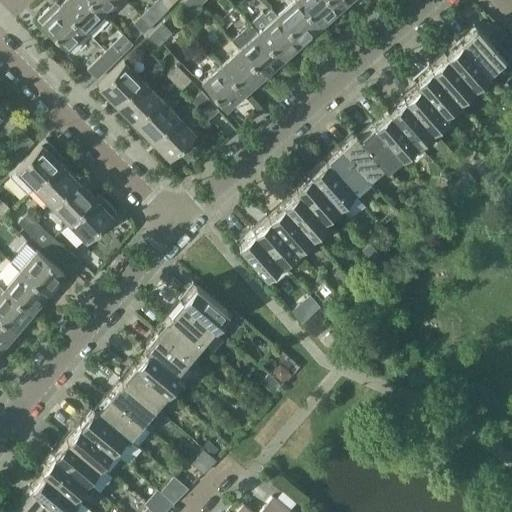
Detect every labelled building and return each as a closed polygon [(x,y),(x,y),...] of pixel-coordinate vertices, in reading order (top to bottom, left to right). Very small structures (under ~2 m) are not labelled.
[(90,0),(62,0),(59,3),(84,29),(102,11),(90,0)] [(90,0),(102,11),(113,0),(90,0)] [(201,3),(197,0),(184,0),(194,10),(201,3)] [(297,0),(291,0),(276,14),(300,41),(319,25),(297,0)] [(330,0),(297,0),(319,25),(338,8),(330,0)] [(330,0),(338,8),(347,0),(330,0)] [(84,29),(59,3),(41,21),(67,46),(84,29)] [(148,7),(140,15),(150,25),(158,17),(148,7)] [(262,10),(250,21),(281,58),(300,41),(276,14),(271,7),(264,13),(262,10)] [(150,25),(140,15),(133,22),(143,32),(150,25)] [(230,38),(238,47),(262,74),(281,58),(250,21),(230,38)] [(162,22),(154,29),(164,39),(172,32),(162,22)] [(473,22),(458,35),(490,72),(505,59),(473,22)] [(164,39),(154,29),(147,36),(157,47),(164,39)] [(458,35),(443,49),(475,85),(490,72),(458,35)] [(122,52),(112,42),(104,49),(114,59),(122,52)] [(238,47),(220,63),(243,91),(262,74),(238,47)] [(87,66),(97,77),(114,60),(104,49),(87,66)] [(443,49),(427,62),(459,99),(475,85),(443,49)] [(97,85),(115,103),(141,78),(123,60),(97,85)] [(416,78),(415,78),(448,116),(449,115),(445,111),(459,99),(427,62),(413,74),(416,78)] [(243,91),(220,63),(201,80),(224,107),(243,91)] [(166,73),(173,81),(184,71),(176,64),(166,73)] [(184,71),(173,81),(181,89),(191,79),(184,71)] [(115,103),(132,121),(158,95),(141,78),(115,103)] [(415,78),(400,91),(433,129),(448,116),(415,78)] [(190,100),(207,119),(217,110),(200,91),(190,100)] [(400,91),(386,104),(418,142),(433,129),(400,91)] [(132,121),(150,138),(176,113),(158,95),(132,121)] [(386,104),(370,118),(403,155),(418,142),(386,104)] [(176,113),(150,138),(168,156),(194,131),(176,113)] [(353,127),(352,128),(384,165),(385,164),(388,168),(403,155),(370,118),(356,131),(353,127)] [(2,149),(12,159),(33,138),(24,128),(2,149)] [(352,128),(337,141),(369,178),(384,165),(352,128)] [(12,167),(31,186),(56,161),(49,154),(53,150),(45,141),(42,138),(12,167)] [(337,141),(322,154),(354,191),(369,178),(337,141)] [(12,159),(2,149),(0,151),(0,154),(8,163),(12,159)] [(322,154),(307,167),(339,204),(354,191),(322,154)] [(31,186),(48,204),(73,178),(56,161),(31,186)] [(295,184),(327,221),(324,217),(339,204),(307,167),(292,180),(295,184)] [(48,204),(65,222),(91,197),(73,178),(48,204)] [(295,184),(280,197),(312,235),(327,221),(295,184)] [(91,197),(65,222),(83,240),(109,215),(91,197)] [(280,197),(265,210),(297,247),(312,235),(280,197)] [(265,210),(250,223),(282,261),(297,247),(265,210)] [(14,223),(22,230),(31,220),(23,213),(14,223)] [(28,237),(40,248),(50,236),(31,220),(22,230),(28,237)] [(282,261),(250,223),(234,237),(267,274),(282,261)] [(50,236),(40,248),(64,268),(73,257),(50,236)] [(33,249),(17,268),(44,292),(60,273),(33,249)] [(17,268),(1,287),(29,311),(44,292),(17,268)] [(191,279),(179,294),(217,327),(230,311),(191,279)] [(0,317),(13,329),(29,311),(1,287),(0,286),(0,317)] [(179,294),(165,310),(203,343),(217,327),(179,294)] [(301,307),(294,313),(300,320),(308,314),(301,307)] [(165,310),(152,325),(191,358),(203,343),(165,310)] [(0,317),(0,344),(13,329),(0,317)] [(323,328),(318,322),(312,327),(317,333),(323,328)] [(140,341),(144,344),(178,373),(191,358),(152,325),(140,341)] [(144,344),(131,359),(168,391),(181,376),(178,373),(144,344)] [(131,359),(117,375),(155,407),(168,391),(131,359)] [(117,375),(105,390),(143,422),(155,407),(117,375)] [(88,402),(129,437),(143,422),(105,390),(92,405),(88,402)] [(88,402),(75,417),(113,450),(116,453),(129,437),(88,402)] [(75,417),(63,432),(100,465),(113,450),(75,417)] [(63,432),(50,448),(87,480),(99,491),(113,475),(100,465),(63,432)] [(41,466),(41,467),(78,499),(79,498),(75,495),(87,480),(50,448),(37,463),(41,466)] [(41,467),(28,482),(62,511),(67,511),(78,499),(41,467)] [(173,502),(186,487),(172,475),(159,490),(173,502)] [(62,511),(28,482),(15,498),(31,511),(62,511)] [(157,488),(144,502),(148,505),(147,506),(154,511),(162,511),(173,502),(157,488)] [(236,511),(291,511),(272,495),(257,511),(253,511),(244,504),(236,511)] [(31,511),(15,498),(2,511),(31,511)]
